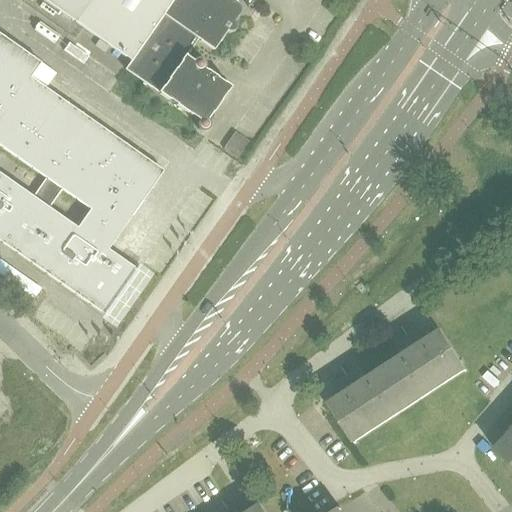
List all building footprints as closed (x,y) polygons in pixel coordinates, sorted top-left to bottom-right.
[(130,61),(172,0),(43,0),(99,39),(109,46),(130,61)] [(237,3),(232,0),(172,0),(130,61),(124,69),(197,120),(195,123),(196,127),(199,130),(203,131),(206,129),(208,126),(208,123),(207,120),(230,87),(203,68),(204,65),(203,62),(201,59),(198,58),(195,59),(192,61),(185,56),(197,39),(213,50),(226,31),(228,31),(230,31),(232,31),(233,30),(234,30),(235,28),(236,27),(236,25),(236,24),(235,23),(234,22),(233,21),(239,13),(239,11),(240,10),(240,9),(239,7),(239,6),(238,4),(237,3)] [(161,171),(155,167),(44,89),(55,75),(0,36),(0,144),(46,177),(32,198),(0,175),(0,240),(2,242),(99,310),(104,314),(135,270),(129,266),(105,249),(124,223),(129,216),(161,171)] [(99,39),(94,46),(104,53),(109,46),(99,39)] [(467,371),(439,329),(437,330),(438,331),(382,367),(410,409),(467,371)] [(327,402),(355,444),(410,409),(382,367),(329,402),(329,401),(327,402)] [(511,462),(511,427),(495,447),(511,462)] [(265,511),(259,503),(258,504),(259,505),(247,511),(265,511)]
